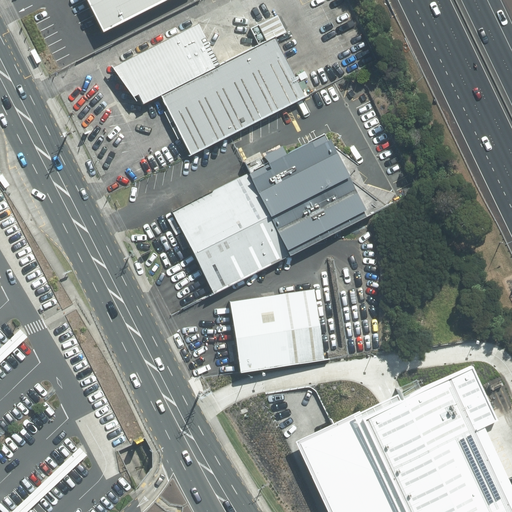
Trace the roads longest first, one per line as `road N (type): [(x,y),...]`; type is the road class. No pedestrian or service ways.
road 1 (primary): [(0,68),(212,478)]
road 2 (motorway): [(511,154),(437,0)]
